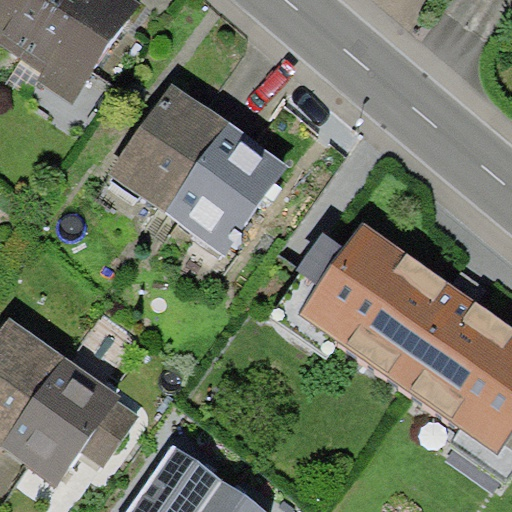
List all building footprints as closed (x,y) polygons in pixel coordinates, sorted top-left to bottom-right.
[(53,0),(0,0),(0,44),(17,55),(53,0)] [(139,6),(130,0),(53,0),(17,55),(44,73),(36,85),(70,109),(139,6)] [(166,220),(228,133),(202,114),(170,91),(107,178),(166,220)] [(222,256),(282,170),(253,150),(228,133),(166,220),(222,256)] [(511,331),(479,308),(460,295),(359,225),(291,321),(332,350),(393,391),(406,401),(496,464),(511,440),(511,331)] [(300,274),(275,256),(244,300),(269,318),(300,274)] [(0,450),(5,454),(69,365),(7,321),(0,330),(0,450)] [(137,415),(69,365),(5,454),(52,488),(77,454),(98,469),(137,415)] [(250,511),(173,458),(134,511),(250,511)]
